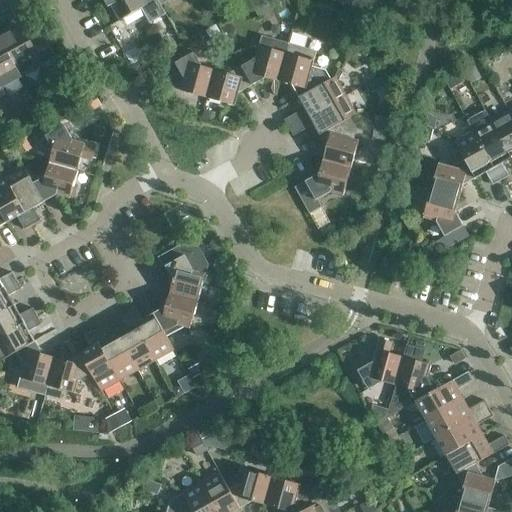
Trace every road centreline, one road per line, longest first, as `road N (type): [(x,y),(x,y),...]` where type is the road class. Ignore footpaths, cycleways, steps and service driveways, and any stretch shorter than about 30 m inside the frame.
road 1 (residential): [(473,337),(260,274),(207,191)]
road 2 (residential): [(104,226),(137,280),(136,294),(65,333),(35,262)]
road 3 (residential): [(169,175),(59,0)]
